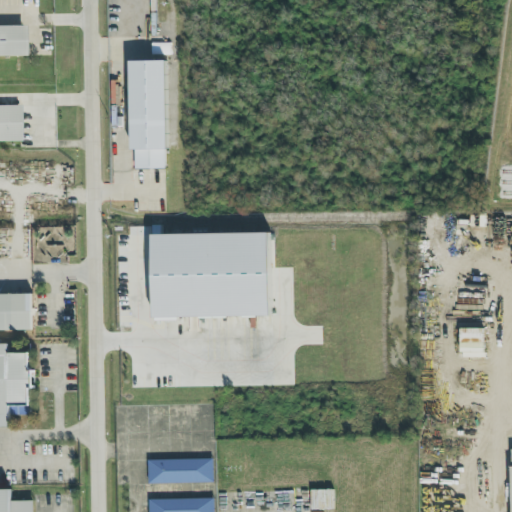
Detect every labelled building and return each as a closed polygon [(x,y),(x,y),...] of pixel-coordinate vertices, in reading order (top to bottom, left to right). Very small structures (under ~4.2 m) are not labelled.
[(26,26),(0,26),(0,56),(26,56),(26,26)] [(132,61),(133,169),(167,169),(166,60),(132,61)] [(0,106),(0,142),(21,142),(21,106),(0,106)] [(271,317),(270,233),(153,234),(154,318),(271,317)] [(0,330),(33,330),(33,294),(0,294),(0,330)] [(0,426),(10,427),(10,406),(30,405),(30,388),(34,388),(34,370),(30,370),(30,353),(9,353),(9,344),(0,343),(0,426)] [(149,484),(214,482),(213,458),(148,460),(149,484)] [(0,489),(0,511),(34,511),(34,500),(12,501),(11,489),(0,489)] [(214,511),(214,498),(150,499),(149,511),(214,511)]
